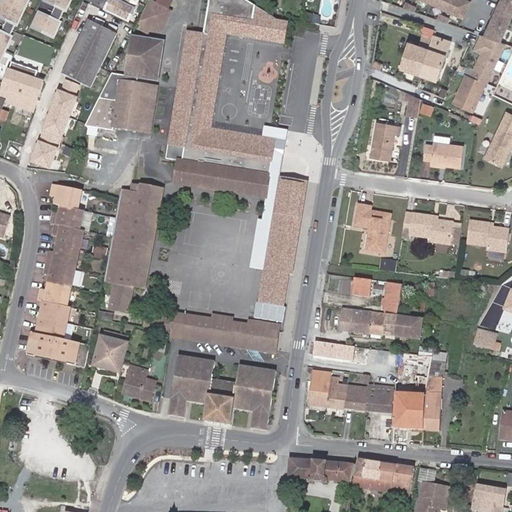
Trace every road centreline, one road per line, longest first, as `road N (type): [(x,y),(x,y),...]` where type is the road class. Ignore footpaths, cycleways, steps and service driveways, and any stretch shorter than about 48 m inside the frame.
road 1 (tertiary): [(330,177),(284,438)]
road 2 (residential): [(0,165),(16,170),(28,188),(33,244),(1,376)]
road 3 (residential): [(511,461),(284,438)]
road 4 (residential): [(511,194),(330,177)]
road 5 (tertiary): [(358,0),(330,177)]
road 6 (unknown): [(167,140),(130,144),(106,186),(70,177),(28,188)]
road 7 (residential): [(145,437),(78,395),(1,376)]
road 8 (tertiary): [(145,437),(284,438)]
